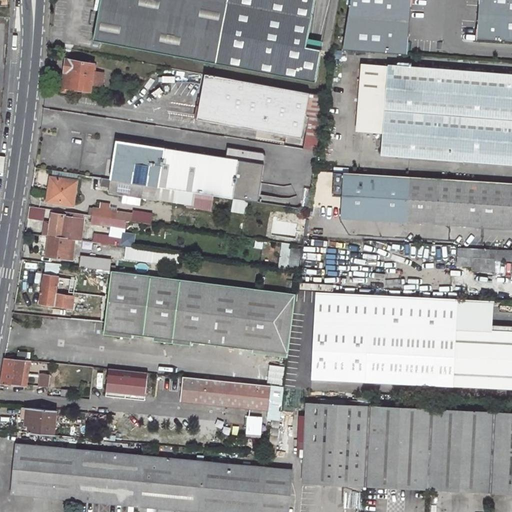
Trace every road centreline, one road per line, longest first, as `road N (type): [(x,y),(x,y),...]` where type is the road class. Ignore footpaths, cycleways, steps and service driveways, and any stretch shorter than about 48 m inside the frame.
road 1 (tertiary): [(0,293),(35,0)]
road 2 (unknown): [(0,332),(245,361)]
road 3 (unknown): [(511,234),(324,223)]
